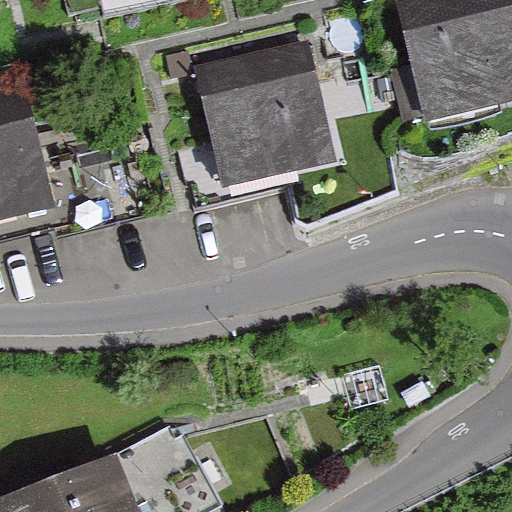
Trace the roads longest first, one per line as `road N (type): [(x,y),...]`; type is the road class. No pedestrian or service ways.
road 1 (residential): [(511,235),(452,232),(205,305),(0,318)]
road 2 (residential): [(351,511),(511,422)]
